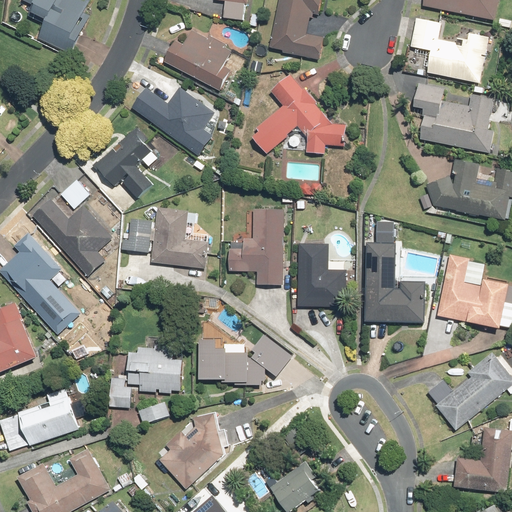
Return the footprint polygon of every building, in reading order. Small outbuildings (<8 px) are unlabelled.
[(24,0),(39,6),(35,15),(49,21),(41,39),(74,54),(91,16),(86,14),(92,0),(87,0),(87,2),(82,0),(24,0)] [(218,0),(226,1),(225,19),(245,21),(246,6),(249,6),(249,0),(218,0)] [(281,0),(271,47),(320,59),(325,38),(309,34),(314,12),(320,14),(323,0),(281,0)] [(426,0),(425,7),(498,21),(502,0),(426,0)] [(445,24),(419,19),(414,47),(433,51),(429,75),(482,84),(490,37),(472,34),(470,41),(466,40),(465,48),(459,47),(459,43),(442,40),(445,24)] [(187,45),(178,41),(166,63),(221,92),(232,71),(226,67),(236,50),(206,33),(204,36),(195,31),(187,45)] [(304,90),(292,76),(273,92),(285,107),(258,128),(263,133),(256,139),(268,154),(301,127),(309,138),(308,154),(327,156),(327,146),(347,147),(348,125),(335,124),(318,105),(320,103),(307,88),(304,90)] [(448,89),(422,84),(417,108),(426,110),(421,139),(493,152),(496,133),(491,133),(497,100),(474,96),(472,106),(446,102),(448,89)] [(169,103),(147,88),(133,108),(203,157),(217,137),(206,129),(218,113),(181,87),(169,103)] [(168,160),(139,128),(96,167),(116,189),(125,180),(142,198),(156,185),(138,165),(144,159),(155,171),(168,160)] [(483,165),(459,162),(455,180),(447,179),(429,186),(431,195),(422,199),(428,214),(511,226),(511,170),(500,169),(498,183),(490,182),(491,173),(482,172),(483,165)] [(78,180),(63,195),(77,210),(92,195),(78,180)] [(296,195),(284,195),(283,204),(296,204),(296,195)] [(71,220),(51,198),(33,214),(91,278),(109,262),(101,252),(118,237),(88,204),(71,220)] [(309,200),(298,200),(297,212),(308,212),(309,200)] [(332,206),(316,205),(316,219),(332,220),(332,206)] [(211,236),(199,225),(188,224),(189,211),(161,208),(156,264),(208,268),(211,236)] [(245,249),(232,248),(231,272),(259,273),(259,284),(283,286),(287,210),(256,208),(254,238),(245,238),(245,249)] [(133,241),(126,240),(125,251),(152,252),(152,242),(157,242),(157,230),(154,229),(154,222),(134,221),(133,241)] [(380,243),(368,243),(367,322),(425,323),(425,282),(404,282),(403,289),(398,289),(398,223),(380,222),(380,243)] [(21,253),(1,271),(60,338),(85,315),(53,279),(65,269),(32,232),(16,246),(21,253)] [(328,245),(301,244),(299,307),(347,308),(348,271),(327,270),(328,245)] [(505,328),(511,328),(511,284),(490,281),(486,264),(473,262),(474,259),(450,255),(440,320),(505,330),(505,328)] [(0,339),(0,341),(0,375),(42,361),(21,303),(0,311),(0,339)] [(219,340),(202,339),(201,380),(224,381),(224,384),(267,385),(268,370),(280,377),(293,356),(267,335),(254,351),(258,354),(255,359),(251,359),(252,354),(249,354),(248,345),(228,345),(228,350),(220,349),(219,340)] [(130,379),(114,378),(112,407),(133,408),(134,386),(142,386),(142,392),(174,394),(174,392),(184,392),(187,350),(140,347),(140,354),(131,354),(130,379)] [(455,390),(448,381),(431,395),(439,404),(437,406),(457,431),(508,390),(511,395),(511,367),(502,355),(498,358),(493,353),(469,372),(473,376),(455,390)] [(53,403),(3,422),(12,452),(33,446),(33,447),(81,431),(68,389),(50,394),(53,403)] [(171,404),(141,411),(145,426),(175,419),(171,404)] [(172,450),(161,460),(189,490),(227,456),(225,449),(232,447),(228,430),(222,431),(219,413),(197,420),(200,426),(189,437),(184,431),(168,445),(172,450)] [(483,461),(459,459),(457,489),(511,493),(511,473),(511,430),(485,428),(483,461)] [(47,463),(21,478),(33,500),(29,502),(34,511),(75,511),(115,491),(92,448),(73,458),(81,474),(59,486),(47,463)] [(321,477),(311,462),(272,489),(287,511),(293,511),(323,491),(316,481),(321,477)] [(233,511),(216,493),(194,511),(233,511)] [(131,511),(119,498),(103,511),(131,511)]
